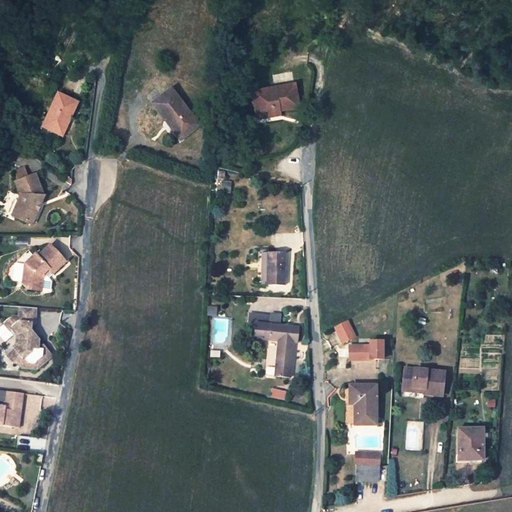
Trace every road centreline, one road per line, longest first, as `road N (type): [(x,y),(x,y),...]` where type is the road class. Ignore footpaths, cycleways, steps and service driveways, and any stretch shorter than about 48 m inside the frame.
road 1 (unclassified): [(311,511),(317,406),(309,123),(333,8),(363,12),(368,0)]
road 2 (unclassified): [(41,511),(79,334),(94,134),(120,0)]
